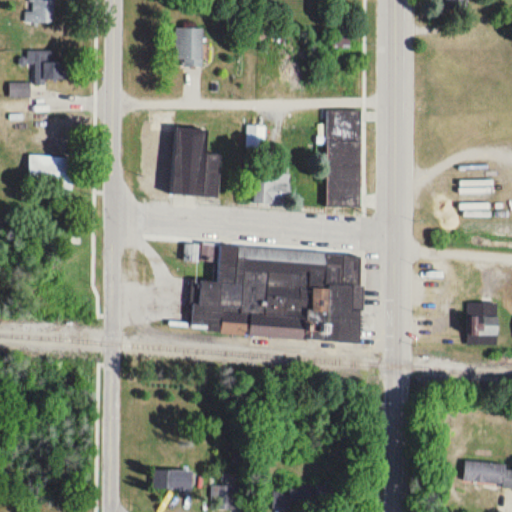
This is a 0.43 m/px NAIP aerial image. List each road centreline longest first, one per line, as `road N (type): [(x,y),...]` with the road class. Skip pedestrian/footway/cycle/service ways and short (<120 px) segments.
road 1 (residential): [(107,511),(109,0)]
road 2 (residential): [(390,511),(390,0)]
road 3 (residential): [(392,231),(109,209)]
